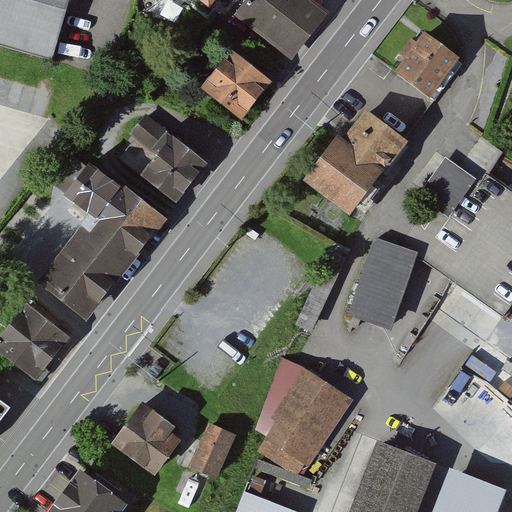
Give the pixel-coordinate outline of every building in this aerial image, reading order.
[(0,0),(0,46),(49,60),(65,0),(0,0)] [(223,0),(189,0),(211,17),(223,0)] [(328,15),(310,0),(249,0),(234,19),(287,63),(328,15)] [(453,66),(419,38),(388,76),(423,103),(453,66)] [(273,88),(234,57),(204,96),(242,126),(273,88)] [(396,147),(354,114),(295,189),(337,222),(396,147)] [(205,164),(151,120),(132,143),(150,158),(133,178),(170,207),(205,164)] [(473,182),(447,163),(420,199),(446,219),(473,182)] [(168,229),(90,167),(64,200),(92,221),(43,282),(93,323),(168,229)] [(414,259),(376,246),(351,317),(390,330),(414,259)] [(67,348),(27,313),(0,344),(0,358),(34,387),(67,348)] [(353,403),(283,361),(256,436),(309,469),(353,403)] [(0,424),(10,411),(0,403),(0,424)] [(181,442),(144,413),(115,451),(153,479),(181,442)] [(234,439),(208,428),(190,469),(216,480),(234,439)] [(417,511),(433,471),(374,449),(350,511),(417,511)] [(123,511),(80,480),(56,511),(123,511)] [(301,511),(303,508),(246,488),(237,511),(301,511)]
